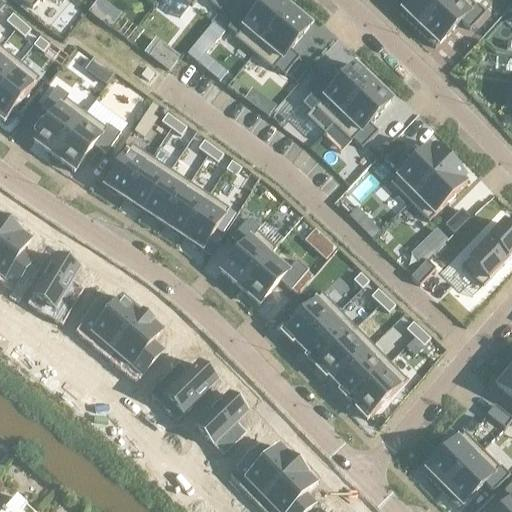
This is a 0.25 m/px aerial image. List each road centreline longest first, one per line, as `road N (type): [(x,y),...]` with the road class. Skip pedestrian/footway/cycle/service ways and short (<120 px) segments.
road 1 (residential): [(360,473),(170,286),(0,170)]
road 2 (residential): [(341,0),(511,166)]
road 3 (residential): [(360,473),(511,300)]
